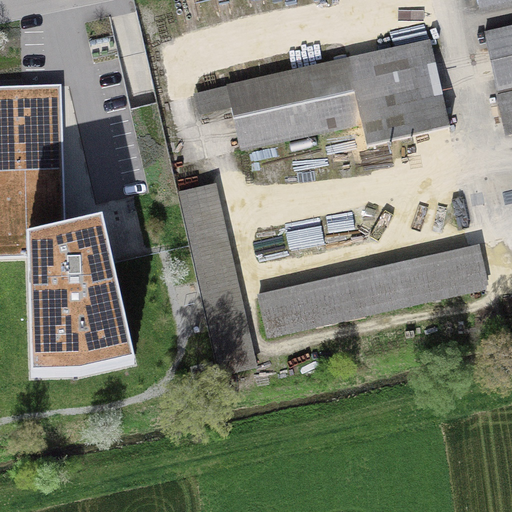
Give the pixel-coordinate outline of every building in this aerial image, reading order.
[(511,0),(474,0),(478,16),(511,8),(511,0)] [(511,28),(483,35),(496,94),(511,90),(511,28)] [(226,92),(239,151),(360,124),(366,150),(448,132),(429,47),(226,92)] [(66,235),(61,87),(0,89),(0,258),(28,258),(27,245),(66,235)] [(222,379),(260,370),(216,186),(177,196),(222,379)] [(28,258),(31,377),(80,377),(135,364),(101,226),(77,232),(66,235),(27,245),(28,258)] [(257,297),(267,340),(491,288),(481,245),(257,297)]
